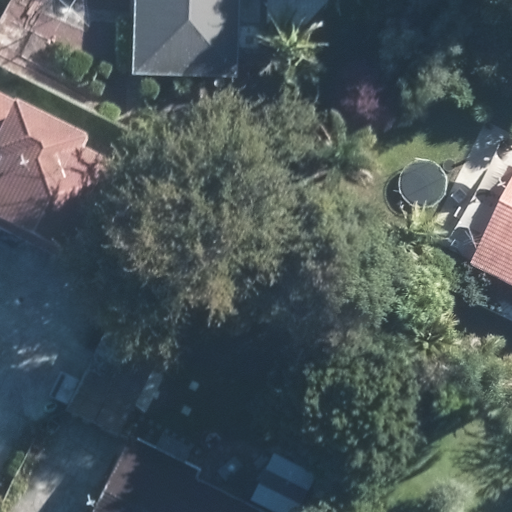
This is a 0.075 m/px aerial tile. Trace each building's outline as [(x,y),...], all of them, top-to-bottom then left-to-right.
[(135,0),(135,10),(135,22),(134,71),(133,80),(140,80),(234,83),(235,61),(237,15),(258,17),(258,0),(135,0)] [(0,36),(0,47),(17,57),(27,39),(5,27),(0,36)] [(88,144),(0,100),(0,234),(89,279),(136,186),(80,159),(88,144)] [(109,142),(116,130),(119,125),(97,112),(89,123),(87,129),(109,142)] [(511,203),(509,209),(483,196),(462,237),(488,251),(478,273),(511,289),(511,203)] [(120,442),(122,436),(163,351),(107,325),(64,416),(120,442)] [(245,511),(195,486),(200,476),(131,441),(95,511),(245,511)]
